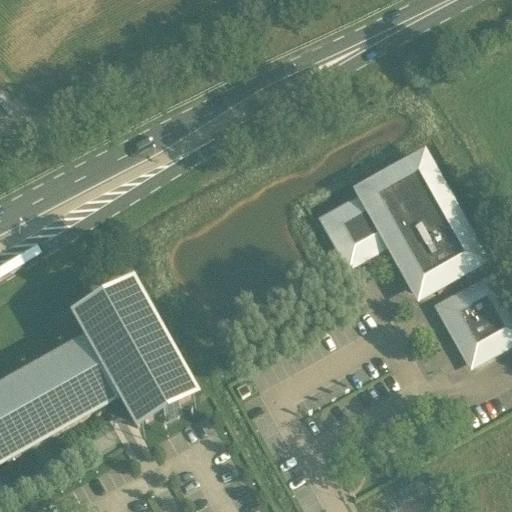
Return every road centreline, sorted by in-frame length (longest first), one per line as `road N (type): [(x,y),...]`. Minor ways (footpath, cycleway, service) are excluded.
road 1 (primary): [(0,275),(411,21)]
road 2 (primary): [(411,21),(203,114),(0,221)]
road 3 (unclassified): [(0,148),(277,0)]
